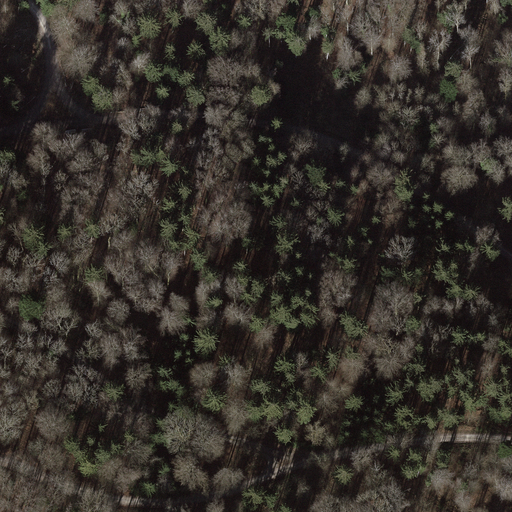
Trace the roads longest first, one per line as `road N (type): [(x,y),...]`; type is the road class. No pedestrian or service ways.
road 1 (track): [(0,458),(102,497),(205,501),(338,454),(445,438),(511,440)]
road 2 (track): [(95,122),(190,113),(288,128),(372,156),(511,258)]
road 3 (track): [(0,319),(45,339),(168,420),(264,449),(291,467)]
road 4 (track): [(26,0),(40,17),(53,76),(95,122)]
